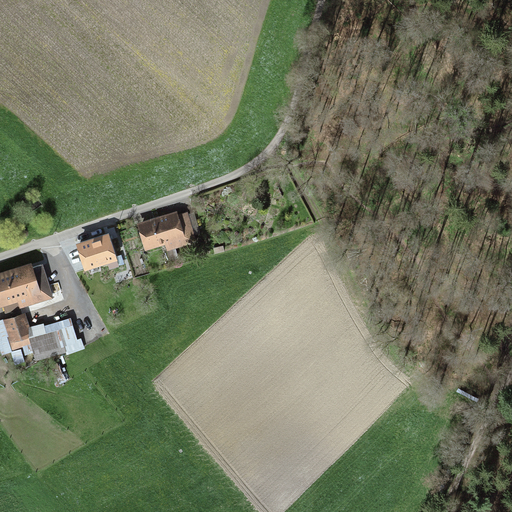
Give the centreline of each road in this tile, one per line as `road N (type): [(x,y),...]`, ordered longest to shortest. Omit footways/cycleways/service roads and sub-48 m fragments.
road 1 (unclassified): [(253,167),(0,259)]
road 2 (track): [(253,167),(284,129),(323,0)]
road 3 (track): [(511,371),(445,511)]
